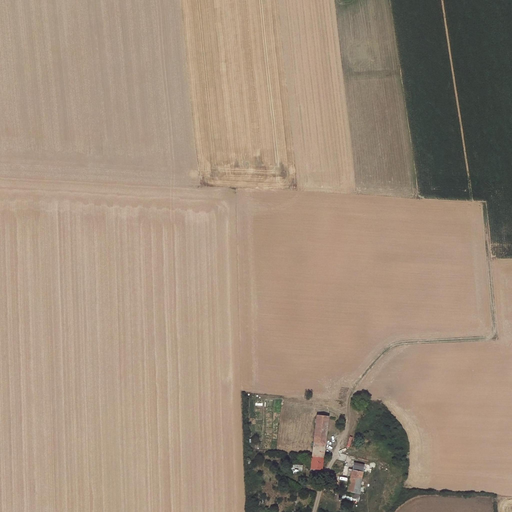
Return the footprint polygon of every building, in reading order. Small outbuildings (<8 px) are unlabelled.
[(313,457),(324,458),(329,416),(317,415),(313,457)] [(313,457),(312,467),(318,468),(318,472),(322,472),(324,458),(313,457)] [(352,470),(363,471),(364,465),(354,463),(352,470)] [(303,472),(303,464),(292,464),(292,474),(297,474),(297,472),(303,472)] [(353,499),(358,500),(359,500),(361,484),(363,471),(352,470),(347,491),(354,493),(353,499)]
